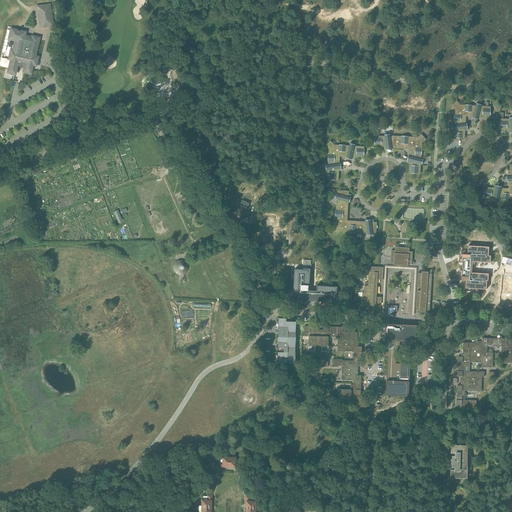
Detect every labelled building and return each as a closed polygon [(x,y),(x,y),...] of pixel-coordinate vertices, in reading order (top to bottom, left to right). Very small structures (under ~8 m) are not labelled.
[(43,26),(51,25),(50,22),(53,22),(50,5),(40,6),(43,26)] [(17,30),(13,29),(13,30),(11,30),(9,38),(11,38),(11,39),(17,41),(17,42),(15,42),(13,50),(15,50),(14,52),(12,52),(11,59),(8,72),(15,73),(17,66),(25,67),(24,71),(31,73),(33,64),(35,65),(36,63),(37,59),(37,57),(35,57),(38,45),(39,41),(39,40),(32,38),(31,40),(24,38),(25,32),(19,31),(17,30)] [(465,105),(460,105),(457,101),(451,105),(455,109),(455,115),(454,115),(454,121),(454,125),(452,125),(452,131),(454,130),(453,137),(456,138),(462,138),(465,138),(465,129),(468,129),(467,123),(466,123),(466,116),(473,117),(472,118),(478,119),(478,117),(490,118),(490,115),(491,109),(490,109),(490,106),(481,106),(482,105),(476,103),(476,106),(472,105),(465,105)] [(511,117),(509,118),(509,119),(500,118),(500,121),(499,121),(499,127),(499,130),(511,131),(511,133),(511,132),(511,117)] [(426,139),(421,134),(418,137),(408,137),(408,136),(401,136),(392,136),(390,136),(390,134),(385,135),(385,136),(378,136),(378,138),(375,138),(374,145),(378,145),(377,147),(386,148),(387,150),(392,149),(392,148),(410,149),(410,156),(409,155),(407,161),(409,161),(409,173),(411,173),(418,174),(418,173),(420,174),(421,164),(422,165),(423,159),(421,159),(421,155),(422,155),(422,148),(422,143),(426,139)] [(339,145),(334,145),(331,141),(325,146),(329,149),(328,155),(328,161),(328,165),(325,165),(326,171),(327,171),(327,180),(329,180),(336,181),(336,180),(338,180),(339,169),(341,169),(341,163),(339,163),(340,157),(346,157),(346,158),(352,160),(352,157),(364,158),(364,155),(364,149),(364,146),(355,146),(355,145),(350,143),(349,145),(339,145)] [(511,164),(510,164),(509,176),(507,176),(507,182),(509,182),(508,188),(502,188),(502,187),(496,185),(496,188),(484,187),(484,189),(484,196),(484,198),(493,199),(493,200),(498,202),(499,199),(502,199),(502,200),(509,200),(511,200),(511,164)] [(184,189),(185,189),(188,186),(184,180),(179,183),(184,189)] [(196,206),(200,203),(188,186),(185,189),(196,206)] [(346,191),(346,190),(344,190),(343,190),(342,191),(338,190),(338,191),(337,194),(336,193),(335,199),(337,199),(337,201),(336,201),(336,210),(335,210),(335,217),(335,226),(331,230),(336,236),(340,232),(349,233),(356,234),(356,233),(365,234),(366,233),(367,233),(367,235),(373,235),(373,233),(376,234),(376,229),(377,228),(377,227),(377,226),(377,225),(377,222),(371,222),(371,220),(365,220),(366,222),(347,220),(348,202),(350,203),(351,197),(349,197),(349,191),(346,191)] [(241,207),(252,213),(255,207),(245,201),(241,207)] [(119,223),(122,222),(118,210),(114,211),(119,223)] [(273,228),(280,218),(275,214),(267,223),(273,228)] [(240,225),(251,230),(254,224),(244,218),(240,225)] [(276,245),(287,240),(284,234),(273,238),(276,245)] [(456,255),(455,280),(460,280),(460,282),(459,282),(459,289),(480,290),(480,281),(481,282),(482,274),(465,274),(466,263),(484,264),(484,257),(482,256),(482,247),(461,246),(461,253),(461,254),(461,255),(456,255)] [(409,251),(409,248),(395,247),(395,251),(391,250),(390,263),(394,263),(394,265),(401,265),(401,264),(404,264),(404,266),(408,266),(408,264),(412,264),(413,252),(409,251)] [(511,272),(511,294),(490,297),(491,310),(511,307),(511,259),(508,260),(509,271),(511,271),(511,272)] [(178,273),(179,274),(180,274),(181,274),(182,274),(182,273),(183,273),(184,273),(184,272),(185,272),(185,271),(186,271),(186,270),(186,269),(187,269),(187,268),(187,267),(187,266),(186,266),(186,265),(186,264),(185,264),(185,263),(184,262),(183,262),(182,262),(182,261),(182,262),(182,263),(180,263),(179,263),(179,262),(178,262),(177,262),(176,263),(175,264),(175,265),(174,265),(174,266),(174,267),(174,268),(174,269),(175,270),(175,271),(176,272),(177,273),(178,273)] [(383,280),(383,267),(369,266),(368,286),(364,286),(364,293),(362,292),(361,305),(372,306),(372,309),(381,310),(382,297),(376,297),(377,280),(383,280)] [(312,291),(314,269),(306,268),(306,270),(298,269),(296,295),(303,296),(303,301),(322,302),(322,297),(324,297),(324,302),(341,303),(342,296),(340,295),(341,287),(320,286),(319,291),(312,291)] [(428,274),(428,272),(422,271),(422,273),(418,273),(417,287),(421,287),(420,291),(417,290),(416,310),(419,310),(419,312),(426,312),(426,311),(430,311),(432,274),(428,274)] [(295,363),(296,321),(286,321),(286,318),(279,318),(279,347),(283,347),(283,352),(279,352),(279,363),(295,363)] [(316,331),(315,331),(314,331),(314,326),(304,326),(304,336),(309,336),(308,350),(315,350),(315,346),(322,346),(322,351),(328,351),(329,337),(338,337),(338,351),(354,351),(354,353),(353,354),(353,355),(353,358),(354,359),(354,360),(342,360),(342,359),(332,359),(332,366),(338,367),(338,365),(342,365),(342,380),(353,380),(353,384),(351,384),(351,389),(339,389),(339,394),(341,394),(341,399),(357,399),(357,398),(357,397),(356,396),(356,395),(361,395),(361,375),(357,375),(357,373),(358,373),(358,372),(358,368),(357,368),(357,366),(362,366),(362,346),(357,346),(357,344),(358,344),(358,343),(358,341),(357,341),(357,332),(343,331),(343,327),(324,326),(323,331),(322,331),(321,330),(317,330),(316,331)] [(389,345),(386,396),(409,397),(411,365),(396,364),(397,362),(397,361),(397,360),(398,358),(399,358),(399,357),(399,356),(399,355),(398,353),(398,352),(398,351),(398,350),(398,349),(399,347),(400,347),(400,346),(400,345),(401,342),(407,342),(407,341),(408,341),(409,341),(409,336),(408,336),(408,329),(397,328),(390,328),(390,331),(390,334),(390,335),(388,334),(388,338),(388,340),(389,340),(389,345)] [(466,392),(465,391),(482,391),(482,377),(484,377),(484,372),(465,371),(465,367),(470,367),(470,362),(482,363),(481,367),(493,367),(493,353),(487,352),(488,346),(496,346),(496,347),(498,347),(499,347),(499,346),(501,346),(501,363),(511,363),(511,340),(510,341),(509,341),(509,342),(509,343),(507,343),(507,338),(482,338),(482,343),(480,343),(480,342),(479,341),(477,341),(477,343),(463,342),(463,357),(458,357),(457,376),(462,376),(462,378),(461,379),(461,380),(461,383),(462,384),(462,386),(457,385),(457,405),(462,405),(461,407),(461,408),(460,408),(460,410),(476,410),(477,400),(465,400),(465,399),(466,398),(466,397),(466,396),(467,395),(467,394),(466,394),(466,393),(466,392)] [(471,457),(472,448),(468,448),(468,445),(450,445),(450,449),(452,450),(452,452),(456,452),(456,456),(453,455),(453,459),(451,459),(451,462),(453,462),(452,466),(455,466),(455,470),(451,470),(451,477),(467,477),(467,475),(471,475),(471,466),(476,466),(476,457),(471,457)] [(230,466),(230,458),(224,457),(224,463),(220,463),(220,467),(227,467),(227,466),(230,466)] [(230,458),(230,466),(233,466),(233,467),(239,467),(239,463),(235,463),(236,458),(230,458)] [(211,503),(212,496),(208,496),(208,501),(202,501),(202,511),(210,511),(210,503),(211,503)] [(255,511),(255,507),(255,502),(250,502),(250,496),(246,496),(246,504),(247,504),(247,511),(255,511)]
